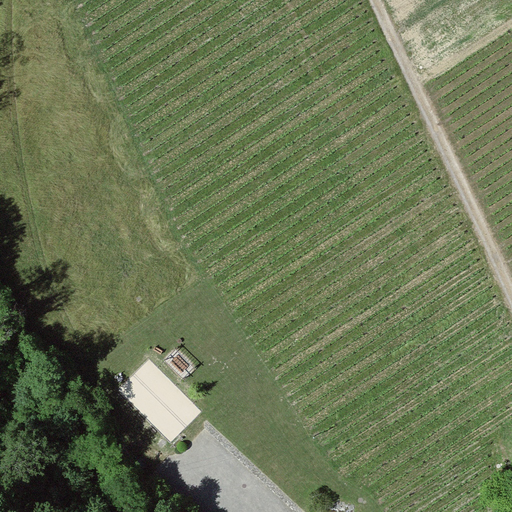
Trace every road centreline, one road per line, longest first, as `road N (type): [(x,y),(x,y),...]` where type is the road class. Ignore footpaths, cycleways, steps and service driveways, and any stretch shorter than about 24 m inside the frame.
road 1 (track): [(375,0),(511,297)]
road 2 (track): [(0,312),(164,458),(230,502)]
